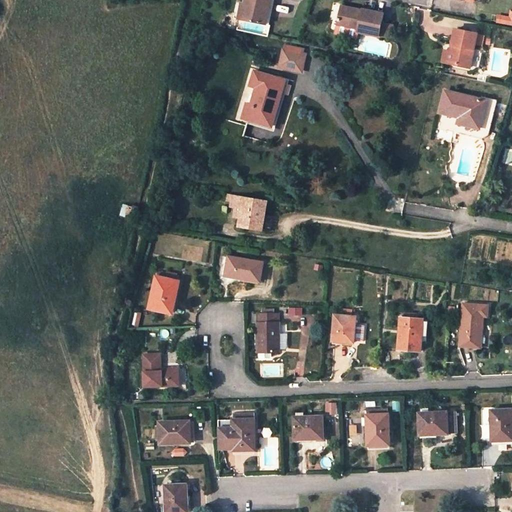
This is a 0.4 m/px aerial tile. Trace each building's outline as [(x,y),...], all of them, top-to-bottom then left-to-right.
[(245,0),(245,4),(248,5),(247,12),(245,11),(243,19),(267,24),(271,0),(245,0)] [(242,4),(238,18),(243,19),(245,11),(247,12),(248,5),(245,4),(242,4)] [(362,11),(342,6),(338,24),(359,29),(358,32),(379,37),(379,35),(382,21),(384,14),(365,10),(363,9),(362,11)] [(498,15),(497,24),(511,25),(511,11),(509,12),(509,16),(498,15)] [(382,21),(379,35),(390,38),(393,24),(382,21)] [(359,29),(338,24),(336,33),(357,38),(358,32),(359,29)] [(456,29),(453,45),(457,46),(453,64),(471,68),(478,33),(456,29)] [(449,63),(453,64),(457,46),(453,45),(449,63)] [(280,67),(292,70),(293,66),(302,68),(305,54),(284,50),(280,67)] [(285,81),(255,72),(251,85),(257,87),(255,96),(261,98),(258,107),(252,105),(248,119),(273,126),(285,81)] [(460,117),(459,122),(481,128),(487,100),(445,90),(440,112),(455,116),(456,111),(461,112),(460,117)] [(258,107),(261,98),(255,96),(252,105),(258,107)] [(236,217),(241,218),(244,197),(233,195),(232,201),(238,202),(236,217)] [(267,200),(244,197),(241,218),(240,225),(270,230),(272,219),(265,217),(267,200)] [(135,220),(137,209),(128,207),(126,218),(135,220)] [(261,282),(264,262),(229,256),(226,276),(261,282)] [(179,282),(157,277),(150,308),(170,313),(175,291),(177,291),(179,282)] [(177,291),(175,291),(170,313),(176,314),(181,292),(177,291)] [(279,351),(279,314),(258,314),(259,351),(279,351)] [(460,347),(480,348),(481,332),(483,332),(484,316),(462,314),(460,347)] [(334,315),(332,341),(342,342),(354,342),(356,317),(334,315)] [(424,341),(426,319),(400,317),(398,349),(421,350),(422,341),(424,341)] [(144,355),(145,387),(179,385),(179,368),(161,369),(161,354),(144,355)] [(327,412),(337,412),(338,404),(327,404),(327,412)] [(511,409),(491,410),(493,439),(502,438),(502,441),(511,440),(511,409)] [(323,438),(322,416),(305,417),(304,412),(297,413),(297,417),(295,417),(295,440),(323,438)] [(447,412),(419,413),(420,435),(448,434),(447,412)] [(456,412),(447,412),(448,434),(457,433),(456,412)] [(218,428),(219,448),(233,448),(243,448),(243,450),(255,449),(254,413),(232,414),(232,427),(218,428)] [(367,414),(368,442),(378,442),(378,445),(390,445),(389,414),(367,414)] [(359,418),(350,418),(351,442),(361,441),(359,418)] [(191,420),(160,422),(160,427),(156,427),(156,439),(161,439),(161,444),(189,443),(189,433),(191,433),(191,420)] [(188,511),(187,484),(165,485),(166,511),(188,511)]
